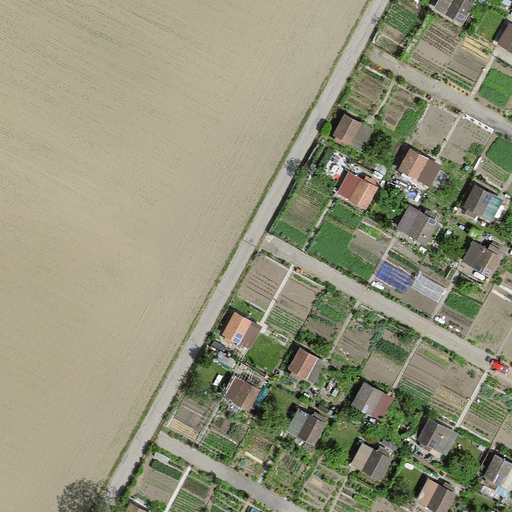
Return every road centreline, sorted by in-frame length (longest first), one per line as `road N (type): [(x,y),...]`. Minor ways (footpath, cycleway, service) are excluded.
road 1 (track): [(383,0),(104,511)]
road 2 (track): [(276,247),(511,375)]
road 3 (track): [(511,130),(373,55)]
road 4 (track): [(295,511),(166,442)]
